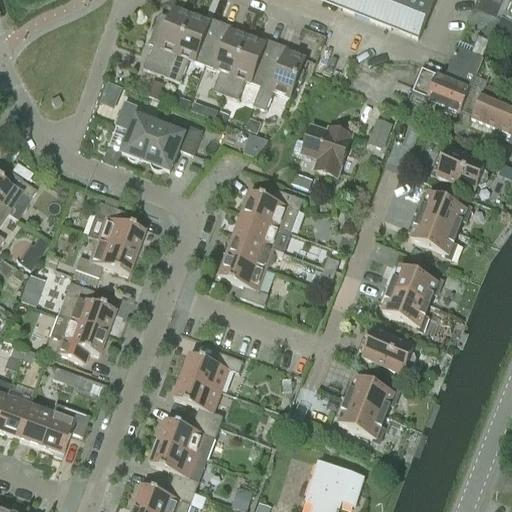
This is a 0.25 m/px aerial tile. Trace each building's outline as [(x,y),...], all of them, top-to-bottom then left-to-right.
[(341,13),(418,43),(434,0),(327,0),(344,6),(341,13)] [(495,22),(503,0),(478,0),(473,13),(495,22)] [(167,81),(190,19),(173,12),(169,21),(158,17),(147,47),(152,49),(148,59),(147,58),(141,72),(167,81)] [(190,19),(167,81),(179,86),(188,63),(203,69),(202,72),(202,73),(220,26),(208,21),(207,25),(190,19)] [(220,26),(202,73),(203,73),(204,69),(219,75),(212,94),(224,99),(241,54),(247,40),(230,34),(231,30),(220,26)] [(241,54),(224,99),(237,104),(244,84),(259,90),(252,109),(252,110),(276,47),(265,42),(263,46),(247,40),(241,54)] [(477,42),(471,57),(481,61),(487,46),(477,42)] [(276,47),(252,110),(265,114),(272,95),(288,101),(295,83),(299,84),(303,73),(299,71),(303,61),(286,55),(287,51),(276,47)] [(457,52),(445,82),(452,85),(451,88),(447,87),(446,90),(443,89),(443,91),(438,89),(437,94),(432,92),(428,103),(427,105),(458,117),(468,93),(469,93),(482,62),(457,52)] [(410,96),(428,103),(432,92),(437,94),(438,89),(443,91),(443,89),(446,90),(447,87),(451,88),(452,85),(445,82),(420,72),(410,96)] [(152,83),(147,97),(160,101),(165,87),(152,83)] [(107,85),(102,98),(117,104),(122,91),(107,85)] [(487,90),(485,97),(496,102),(499,95),(487,90)] [(500,134),(511,108),(496,102),(485,97),(481,96),(471,122),(500,134)] [(53,110),(60,106),(56,99),(49,103),(53,110)] [(181,102),(179,110),(186,112),(189,105),(181,102)] [(145,166),(159,128),(136,119),(140,111),(123,105),(114,128),(129,134),(120,156),(126,159),(128,163),(131,165),(136,166),(140,164),(145,166)] [(511,108),(500,134),(511,139),(511,108)] [(208,112),(205,120),(214,123),(217,115),(208,112)] [(219,115),(216,124),(224,127),(225,127),(228,118),(227,118),(219,115)] [(248,121),(244,133),(256,137),(260,126),(248,121)] [(367,148),(382,154),(391,129),(376,123),(367,148)] [(159,128),(145,166),(149,168),(151,172),(155,175),(159,175),(163,173),(169,175),(177,153),(192,159),(202,135),(186,129),(182,137),(159,128)] [(337,182),(351,140),(334,134),(333,138),(310,130),(301,157),(317,162),(313,174),(337,182)] [(436,161),(429,179),(474,196),(477,189),(480,190),(484,188),(487,181),(485,176),(482,175),(485,168),(448,153),(444,164),(436,161)] [(0,213),(7,218),(19,199),(28,205),(35,194),(13,180),(7,190),(0,185),(0,213)] [(249,196),(241,219),(280,233),(290,237),(302,203),(278,195),(274,206),(249,196)] [(414,220),(456,235),(461,224),(465,226),(470,212),(465,210),(464,213),(428,198),(424,208),(419,206),(414,220)] [(97,207),(93,218),(85,240),(95,243),(134,258),(142,236),(117,226),(121,215),(97,207)] [(241,219),(233,239),(273,253),(280,233),(241,219)] [(456,235),(414,220),(408,233),(414,235),(410,244),(446,258),(445,261),(450,263),(455,249),(452,248),(456,235)] [(233,239),(226,259),(265,273),(273,253),(233,239)] [(134,258),(95,243),(87,265),(77,261),(73,273),(97,282),(101,271),(126,280),(134,258)] [(57,262),(46,258),(42,269),(53,273),(57,262)] [(265,273),(226,259),(218,282),(243,291),(239,302),(263,311),(267,299),(257,295),(265,273)] [(327,261),(323,272),(334,276),(338,265),(327,261)] [(330,287),(334,276),(323,272),(319,283),(330,287)] [(385,292),(428,309),(432,297),(436,299),(441,285),(436,283),(435,286),(399,272),(396,281),(390,279),(385,292)] [(68,286),(56,319),(105,337),(113,316),(88,306),(92,295),(68,286)] [(428,309),(385,292),(380,306),(385,308),(381,317),(417,332),(416,334),(421,336),(427,322),(423,321),(428,309)] [(96,360),(105,337),(56,319),(43,353),(67,362),(71,351),(96,360)] [(11,349),(12,349),(16,338),(5,334),(1,345),(11,349)] [(413,370),(415,364),(413,358),(411,357),(414,350),(373,334),(369,345),(362,343),(355,360),(402,379),(405,372),(408,373),(413,370)] [(12,349),(11,349),(7,360),(18,364),(22,353),(12,349)] [(22,353),(18,364),(29,368),(33,357),(22,353)] [(189,358),(181,381),(220,396),(228,374),(238,377),(242,366),(218,357),(214,368),(189,358)] [(61,386),(65,375),(54,371),(50,382),(61,386)] [(65,375),(61,386),(72,390),(76,379),(65,375)] [(198,413),(194,423),(218,432),(222,421),(212,417),(220,396),(181,381),(173,403),(198,413)] [(341,404),(384,420),(388,408),(392,410),(397,396),(393,394),(392,397),(356,383),(352,392),(347,390),(341,404)] [(0,412),(5,398),(9,388),(0,384),(0,412)] [(0,412),(0,437),(15,442),(28,406),(5,398),(0,412)] [(384,420),(341,404),(336,417),(341,419),(338,429),(374,443),(373,445),(378,447),(383,433),(379,432),(384,420)] [(15,442),(37,451),(50,415),(28,406),(15,442)] [(53,407),(50,415),(37,451),(52,456),(51,459),(60,462),(69,437),(80,441),(88,420),(53,407)] [(206,465),(218,432),(194,423),(190,434),(165,424),(157,447),(206,465)] [(194,497),(206,465),(157,447),(149,469),(174,478),(170,489),(194,497)] [(353,508),(362,482),(317,468),(302,511),(337,511),(340,503),(353,508)] [(188,511),(194,497),(170,489),(166,499),(141,490),(133,511),(188,511)]
